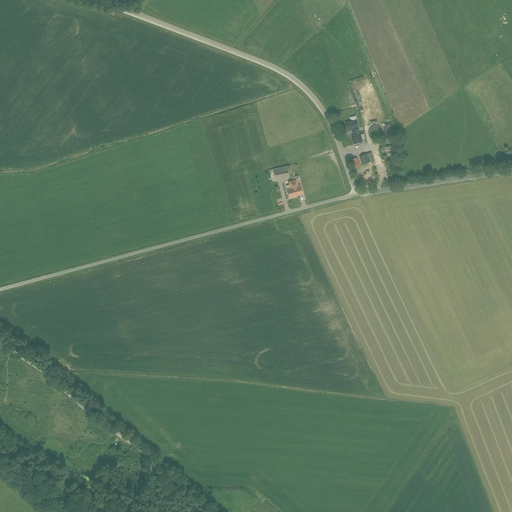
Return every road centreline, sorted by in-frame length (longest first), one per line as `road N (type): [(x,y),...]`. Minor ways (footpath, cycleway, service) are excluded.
road 1 (unclassified): [(0,289),(357,194)]
road 2 (tertiary): [(357,194),(327,116),(299,83),(81,0)]
road 3 (track): [(157,462),(0,342)]
road 4 (tertiary): [(357,194),(511,171)]
